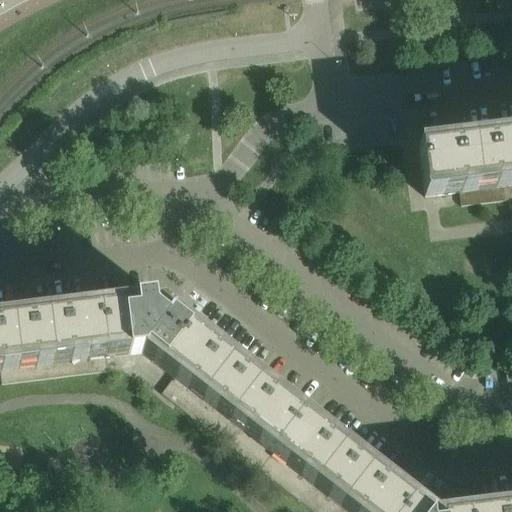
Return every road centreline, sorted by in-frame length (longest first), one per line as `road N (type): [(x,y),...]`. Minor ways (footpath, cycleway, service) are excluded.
road 1 (residential): [(163,262),(444,470),(511,464)]
road 2 (residential): [(511,401),(463,405),(204,204)]
road 3 (residential): [(320,38),(174,61),(131,77),(92,101),(0,190)]
road 4 (residential): [(204,204),(180,191),(25,213),(0,245)]
road 5 (residential): [(511,89),(330,109)]
road 6 (residential): [(204,204),(272,122),(330,109)]
road 7 (residential): [(0,278),(163,262)]
